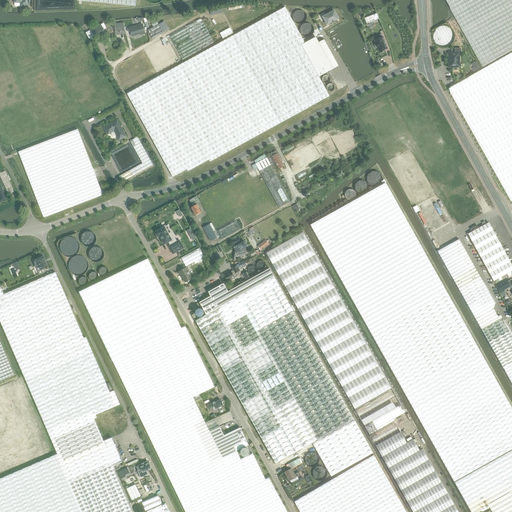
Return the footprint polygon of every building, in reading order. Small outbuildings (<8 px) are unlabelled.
[(511,0),(445,0),(482,67),(511,50),(511,0)] [(224,41),(127,94),(172,177),(187,170),(188,172),(209,160),(210,162),(224,154),(267,131),(329,96),(319,77),(301,45),(304,43),(285,7),(267,17),(224,41)] [(308,17),(308,16),(307,15),(307,13),(306,12),(305,11),(304,11),(303,10),(301,10),(300,10),(298,11),(296,12),(295,13),(295,14),(294,15),(294,17),(294,18),(294,20),(295,21),(296,22),(297,23),(298,23),(299,24),(300,24),(302,24),(303,24),(304,23),(306,22),(307,21),(307,20),(308,19),(308,17)] [(334,11),(323,17),(327,25),(331,22),(331,23),(334,21),(338,19),(334,11)] [(365,18),(366,23),(378,19),(377,14),(365,18)] [(201,19),(169,36),(183,60),(214,43),(201,19)] [(164,22),(148,31),(153,39),(169,30),(164,22)] [(117,23),(114,24),(115,32),(124,31),(124,23),(122,23),(117,23)] [(129,28),(128,29),(128,32),(130,31),(132,36),(141,33),(141,34),(144,33),(142,24),(129,28)] [(314,31),(314,30),(314,29),(314,28),(314,27),(313,26),(312,25),(310,24),(309,24),(308,24),(306,24),(305,24),(304,25),(303,26),(302,27),(301,28),(301,29),(301,31),(301,32),(302,33),(302,34),(303,36),(305,37),(306,37),(307,37),(308,37),(310,37),(312,36),(313,35),(314,33),(314,32),(314,31)] [(105,33),(101,25),(90,31),(94,38),(105,33)] [(230,29),(221,34),(223,38),(232,33),(230,29)] [(376,46),(377,46),(378,50),(387,47),(382,35),(374,38),(375,41),(374,42),(374,43),(375,46),(376,46)] [(304,43),(301,45),(319,77),(328,72),(338,66),(329,50),(324,40),(319,43),(316,37),(304,43)] [(460,49),(454,49),(454,53),(449,53),(449,68),(456,68),(456,67),(459,67),(459,54),(461,53),(460,49)] [(511,53),(448,89),(511,201),(511,200),(511,53)] [(103,128),(107,135),(111,133),(115,134),(118,140),(125,136),(117,121),(103,128)] [(43,218),(102,195),(95,177),(67,188),(63,176),(91,165),(77,129),(18,152),(43,218)] [(119,177),(122,182),(139,173),(153,165),(136,137),(129,142),(142,164),(119,177)] [(271,156),(278,170),(285,166),(277,153),(271,156)] [(258,168),(267,187),(279,208),(290,202),(267,158),(264,154),(258,158),(254,161),(256,163),(252,166),(254,170),(258,168)] [(95,177),(91,165),(63,176),(67,188),(95,177)] [(304,170),(297,174),(299,178),(306,174),(304,170)] [(385,183),(310,225),(467,505),(507,482),(511,479),(511,408),(467,329),(385,183)] [(200,203),(196,197),(189,201),(191,204),(192,207),(191,208),(195,216),(200,213),(196,205),(200,203)] [(298,203),(292,206),(295,211),(301,208),(298,203)] [(236,221),(216,232),(221,240),(224,239),(241,230),(236,221)] [(217,238),(213,231),(215,230),(211,223),(203,228),(210,242),(217,238)] [(496,280),(511,271),(511,265),(488,223),(470,232),(468,234),(494,281),(496,280)] [(164,227),(156,231),(159,237),(160,236),(164,244),(168,242),(170,245),(168,246),(173,254),(183,248),(179,240),(177,241),(172,232),(168,234),(164,227)] [(339,381),(368,433),(393,419),(405,412),(400,405),(303,232),(266,253),(339,381)] [(234,256),(238,256),(241,255),(244,254),(247,252),(248,252),(244,247),(247,246),(244,240),(240,242),(238,239),(232,242),(234,246),(233,247),(235,250),(234,257),(234,256)] [(474,320),(475,319),(493,309),(495,303),(459,239),(436,252),(456,287),(474,320)] [(77,248),(77,247),(76,245),(75,244),(75,243),(74,242),(72,241),(70,240),(69,240),(67,240),(66,241),(64,241),(63,242),(62,244),(61,245),(61,247),(61,248),(61,250),(61,251),(62,253),(63,254),(64,255),(66,256),(68,256),(69,256),(70,256),(72,256),(73,255),(75,254),(76,253),(76,251),(77,250),(77,248)] [(261,250),(269,244),(266,240),(258,247),(261,250)] [(199,248),(181,258),(186,266),(198,260),(199,262),(204,260),(203,258),(204,257),(199,248)] [(36,260),(33,261),(39,274),(45,272),(44,268),(47,267),(43,257),(36,260)] [(87,266),(87,265),(86,263),(85,261),(84,260),(83,259),(82,258),(80,258),(78,257),(76,258),(75,258),(73,259),(72,260),(71,261),(70,262),(69,264),(69,266),(69,268),(70,269),(70,271),(71,272),(73,273),(74,274),(76,275),(77,275),(79,275),(81,275),(82,274),(84,273),(85,272),(86,270),(87,268),(87,266)] [(147,259),(79,292),(112,360),(113,361),(186,511),(286,511),(269,480),(268,478),(267,478),(265,479),(263,475),(252,453),(241,459),(236,451),(248,445),(240,428),(224,436),(216,419),(205,423),(193,398),(194,398),(199,395),(215,388),(203,364),(185,326),(181,328),(175,315),(154,272),(148,259),(147,259)] [(226,274),(224,276),(226,279),(227,282),(232,279),(232,280),(235,278),(234,277),(236,276),(235,274),(240,272),(236,266),(232,268),(233,271),(226,275),(226,274)] [(192,279),(186,267),(178,272),(180,276),(180,275),(185,283),(192,279)] [(206,315),(195,321),(275,463),(312,443),(331,476),(372,453),(373,453),(269,268),(228,291),(223,283),(208,292),(210,296),(199,302),(206,315)] [(1,287),(0,287),(0,321),(25,379),(43,421),(51,439),(94,420),(94,419),(96,418),(95,415),(120,404),(113,390),(109,392),(91,351),(86,337),(84,338),(55,272),(4,294),(1,287)] [(510,287),(507,281),(496,287),(499,292),(510,287)] [(493,309),(475,319),(480,328),(511,383),(511,335),(501,316),(500,315),(498,317),(493,309)] [(223,406),(220,399),(215,402),(215,401),(206,406),(208,409),(213,406),(215,410),(223,406)] [(406,443),(393,419),(368,433),(382,457),(406,443)] [(94,420),(51,439),(57,454),(62,465),(67,463),(105,447),(103,441),(97,428),(94,420)] [(57,454),(0,478),(0,511),(131,511),(129,507),(118,480),(113,470),(111,466),(115,464),(122,461),(113,442),(112,439),(111,438),(103,441),(105,447),(67,463),(62,465),(57,454)] [(457,511),(454,506),(440,480),(422,449),(419,450),(413,439),(406,443),(382,457),(395,480),(412,511),(457,511)] [(295,501),(294,501),(299,511),(406,511),(374,455),(373,455),(295,501)] [(151,468),(149,463),(135,469),(139,477),(144,475),(142,472),(151,468)] [(130,473),(127,467),(118,472),(120,477),(130,473)] [(289,481),(289,480),(291,483),(298,479),(296,477),(298,476),(297,473),(294,475),(291,469),(284,472),(289,481)] [(511,511),(511,491),(507,482),(467,505),(471,511),(481,511),(489,507),(491,511),(511,511)] [(126,489),(132,501),(140,496),(135,485),(126,489)] [(159,500),(159,499),(158,497),(157,496),(156,496),(155,496),(153,496),(152,497),(151,498),(150,500),(151,502),(151,503),(152,504),(154,504),(156,504),(157,504),(158,503),(158,502),(159,500)] [(163,504),(144,511),(169,511),(165,503),(163,504)]
